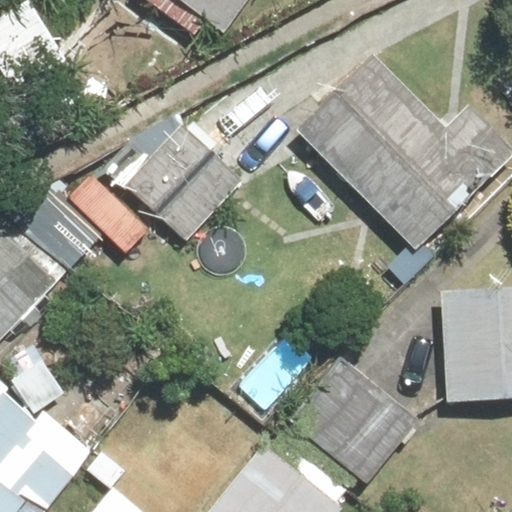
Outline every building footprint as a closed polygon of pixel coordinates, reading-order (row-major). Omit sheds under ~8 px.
[(43,0),(0,24),(0,64),(21,102),(82,68),(43,0)] [(167,0),(220,37),(245,0),(167,0)] [(374,58),(290,138),(408,261),(511,161),(511,160),(462,108),(440,128),(374,58)] [(124,198),(132,189),(190,248),(248,192),(185,126),(163,147),(146,129),(100,174),(124,198)] [(0,342),(65,282),(3,215),(0,217),(0,342)] [(511,288),(434,293),(441,408),(511,403),(511,288)] [(427,420),(351,360),(301,423),(376,483),(427,420)] [(343,511),(352,502),(274,439),(215,511),(343,511)] [(0,511),(18,511),(23,506),(0,488),(0,511)]
